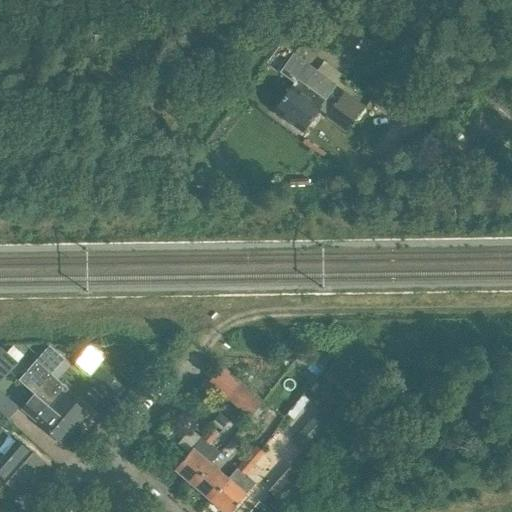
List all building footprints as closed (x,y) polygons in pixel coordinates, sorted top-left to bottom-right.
[(362,53),(370,41),(355,31),(347,42),(362,53)] [(294,83),(274,110),(302,131),(318,109),(326,115),(325,117),(345,132),(346,130),(345,130),(362,107),(343,94),(334,106),(326,99),(336,86),(315,71),(294,54),(281,72),(294,82),(294,83)] [(309,339),(302,347),(313,356),(319,348),(309,339)] [(88,376),(105,357),(91,345),(74,364),(88,376)] [(73,428),(86,413),(59,389),(63,385),(49,374),(63,359),(49,347),(19,381),(35,394),(73,428)] [(0,411),(8,419),(18,407),(0,391),(0,381),(17,363),(2,349),(0,349),(0,411)] [(322,349),(314,359),(323,366),(331,357),(322,349)] [(354,366),(340,355),(327,373),(341,383),(354,366)] [(355,367),(342,384),(355,394),(369,377),(375,369),(361,359),(355,367)] [(263,402),(221,366),(207,383),(248,419),(263,402)] [(60,443),(73,428),(35,394),(23,408),(23,409),(60,443)] [(220,413),(212,423),(221,431),(225,426),(230,421),(220,413)] [(326,423),(316,414),(292,440),(302,449),(326,423)] [(174,470),(192,485),(211,464),(220,453),(210,444),(219,434),(211,426),(174,470)] [(0,477),(17,492),(43,463),(20,442),(0,465),(0,477)] [(256,446),(246,457),(251,461),(255,464),(264,453),(260,449),(256,446)] [(228,479),(210,500),(223,511),(231,511),(246,494),(254,485),(246,478),(247,477),(245,475),(255,464),(251,461),(246,457),(228,479)] [(210,500),(228,479),(211,464),(192,485),(210,500)] [(269,497),(262,504),(270,511),(277,504),(269,497)]
